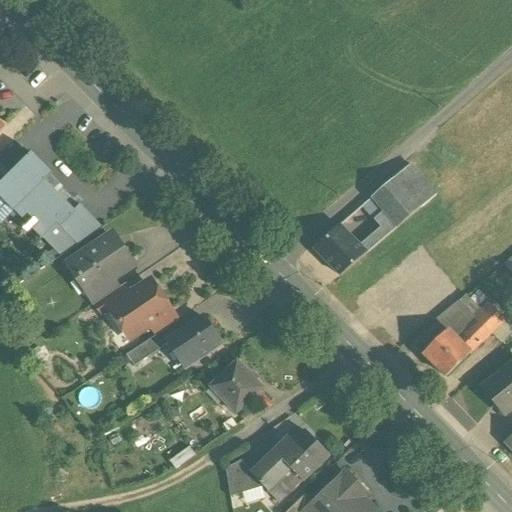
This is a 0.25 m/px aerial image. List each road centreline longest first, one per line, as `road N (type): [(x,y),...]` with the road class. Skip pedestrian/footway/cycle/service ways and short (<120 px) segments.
road 1 (primary): [(270,266),(7,0)]
road 2 (track): [(56,511),(136,496),(188,475),(357,353)]
road 3 (primary): [(511,511),(270,266)]
road 4 (residential): [(511,58),(270,266)]
